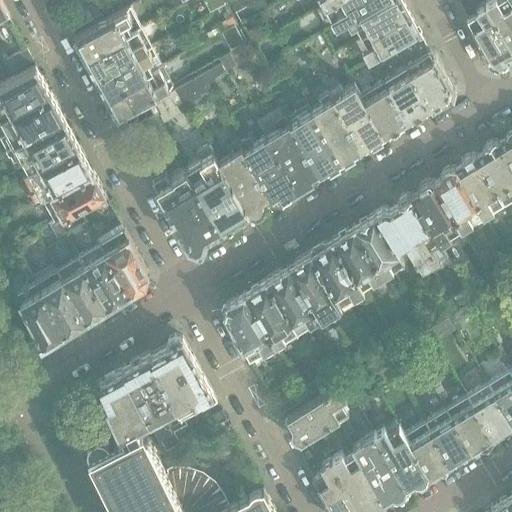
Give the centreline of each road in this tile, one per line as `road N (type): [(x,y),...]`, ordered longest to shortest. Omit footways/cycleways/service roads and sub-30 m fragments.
road 1 (residential): [(187,288),(491,101)]
road 2 (residential): [(30,0),(187,288)]
road 3 (residential): [(303,511),(187,288)]
road 4 (residential): [(59,367),(187,288)]
